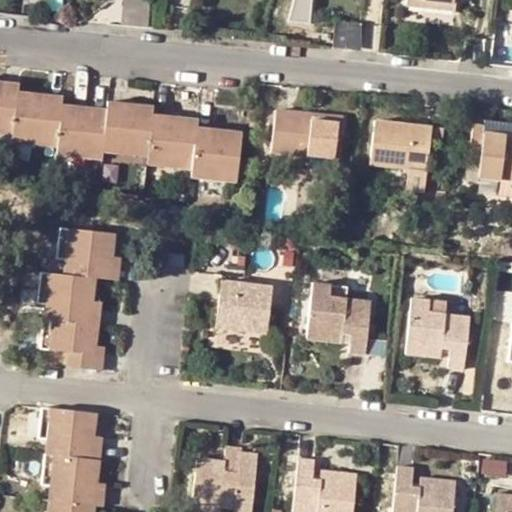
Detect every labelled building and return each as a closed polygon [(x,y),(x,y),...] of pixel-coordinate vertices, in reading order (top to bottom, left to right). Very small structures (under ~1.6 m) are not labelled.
[(129,0),(130,23),(155,23),(155,0),(129,0)] [(363,0),(344,0),(343,15),(362,16),(363,0)] [(406,0),(406,4),(455,10),(455,0),(406,0)] [(0,89),(0,129),(13,131),(18,92),(19,85),(4,83),(3,89),(0,89)] [(44,138),(44,144),(59,146),(63,106),(64,97),(48,95),(48,102),(33,100),(34,94),(18,92),(13,131),(13,141),(27,142),(28,136),(44,138)] [(48,102),(48,95),(34,94),(33,100),(48,102)] [(132,147),(131,154),(149,156),(154,116),(154,108),(137,106),(137,113),(122,111),(123,104),(108,103),(108,110),(103,151),(117,152),(118,146),(132,147)] [(137,113),(137,106),(123,104),(122,111),(137,113)] [(103,151),(108,110),(93,109),(92,115),(77,114),(78,107),(63,106),(59,146),(59,153),(73,154),(74,147),(88,149),(87,156),(103,158),(103,151)] [(343,122),(314,119),(315,113),(278,109),(273,151),(339,158),(343,122)] [(343,122),(344,116),(315,113),(314,119),(343,122)] [(178,159),(177,166),(193,168),(198,128),(198,120),(183,118),(182,125),(167,122),(168,117),(154,116),(149,156),(148,163),(163,164),(164,157),(178,159)] [(375,120),(369,162),(427,168),(428,160),(429,148),(429,142),(444,144),(446,128),(431,126),(375,120)] [(506,179),(511,179),(511,136),(484,133),(485,126),(473,125),(470,159),(481,160),(479,176),(506,179)] [(484,133),(511,136),(511,129),(485,126),(484,133)] [(222,171),(221,177),(238,179),(243,133),(227,132),(225,138),(212,136),(213,130),(198,128),(193,168),(193,174),(208,176),(209,169),(222,171)] [(28,136),(27,142),(44,144),(44,138),(28,136)] [(74,147),(73,154),(87,156),(88,149),(74,147)] [(441,161),(442,150),(429,148),(428,160),(441,161)] [(164,157),(163,164),(177,166),(178,159),(164,157)] [(209,169),(208,176),(221,177),(222,171),(209,169)] [(342,203),(350,204),(352,181),(345,180),(342,203)] [(94,278),(110,279),(113,257),(115,234),(60,228),(56,257),(67,259),(65,275),(94,278)] [(184,254),(169,252),(167,264),(182,266),(184,254)] [(119,281),(122,258),(113,257),(110,279),(119,281)] [(90,324),(93,302),(94,278),(65,275),(41,272),(38,302),(47,304),(46,319),(90,324)] [(273,286),(222,280),(216,326),(267,332),(273,286)] [(347,301),(329,297),(330,287),(312,284),(307,340),(342,344),(343,333),(353,334),(350,353),(364,354),(370,303),(347,301)] [(347,301),(348,288),(330,287),(329,297),(347,301)] [(445,313),(427,311),(429,299),(411,297),(406,353),(441,358),(442,346),(451,347),(449,365),(462,366),(467,316),(445,313)] [(445,313),(446,301),(429,299),(427,311),(445,313)] [(90,324),(98,325),(102,303),(93,302),(90,324)] [(511,305),(508,305),(503,356),(511,356),(511,305)] [(68,366),(93,369),(96,346),(98,325),(90,324),(46,319),(44,319),(41,348),(69,351),(68,366)] [(96,346),(93,369),(103,371),(105,347),(96,346)] [(97,412),(42,407),(39,438),(49,439),(47,454),(91,458),(94,436),(97,412)] [(100,459),(103,438),(94,436),(91,458),(99,459),(100,459)] [(240,448),(227,446),(225,461),(224,470),(211,468),(212,460),(197,458),(190,511),(219,511),(220,507),(234,508),(233,511),(251,511),(257,454),(240,452),(240,448)] [(91,458),(47,454),(45,454),(42,486),(51,487),(49,500),(94,505),(97,483),(99,459),(91,458)] [(316,511),(317,511),(352,511),(357,473),(321,469),(320,479),(311,479),(313,460),(297,458),(292,509),(316,511)] [(224,470),(225,461),(212,460),(211,468),(224,470)] [(451,511),(455,479),(421,475),(420,487),(410,486),(413,467),(398,466),(393,511),(451,511)] [(102,506),(104,484),(97,483),(94,505),(102,506)] [(492,511),(511,511),(511,494),(494,493),(492,511)] [(93,511),(94,505),(49,500),(40,500),(39,511),(93,511)]
